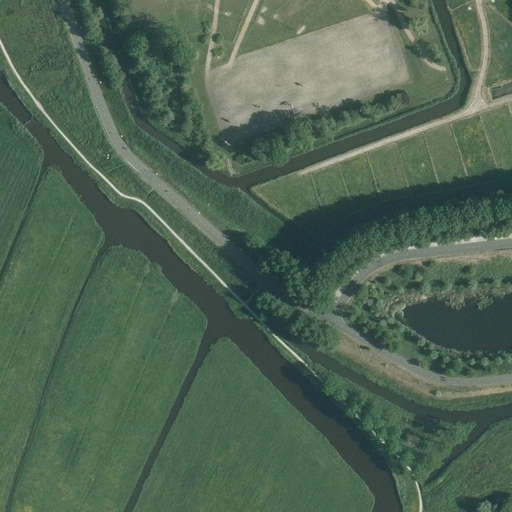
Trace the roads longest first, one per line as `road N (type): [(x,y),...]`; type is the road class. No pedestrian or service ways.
road 1 (track): [(478,0),(487,56),(473,109),(311,170)]
road 2 (track): [(218,0),(207,73),(381,17),(384,7)]
